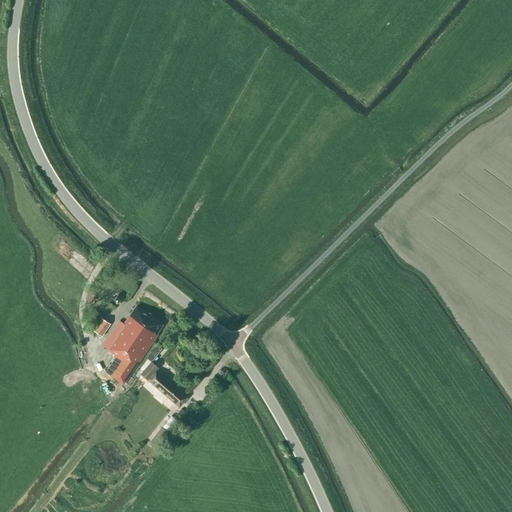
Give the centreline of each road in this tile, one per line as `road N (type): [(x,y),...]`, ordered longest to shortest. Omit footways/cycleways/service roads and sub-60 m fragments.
road 1 (tertiary): [(231,344),(104,238),(53,180),(17,95),(18,0)]
road 2 (unclassified): [(511,90),(231,344)]
road 3 (tertiary): [(326,511),(231,344)]
